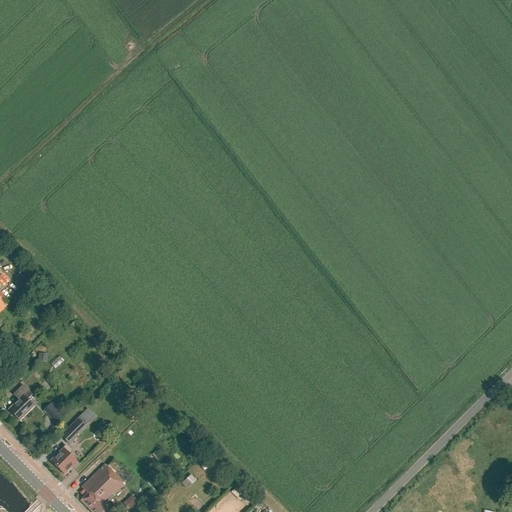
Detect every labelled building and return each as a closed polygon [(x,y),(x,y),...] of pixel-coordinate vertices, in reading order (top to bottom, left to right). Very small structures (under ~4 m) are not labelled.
[(0,313),(9,304),(0,294),(0,313)] [(47,363),(48,355),(39,354),(38,362),(47,363)] [(19,421),(34,407),(27,400),(32,395),(23,386),(13,395),(18,401),(9,410),(19,421)] [(57,426),(66,417),(52,403),(43,411),(57,426)] [(70,446),(97,419),(87,409),(61,436),(70,446)] [(102,437),(111,432),(108,425),(98,430),(102,437)] [(51,461),(65,475),(72,468),(74,470),(80,465),(68,454),(71,451),(66,446),(51,461)] [(204,471),(213,464),(210,460),(201,467),(204,471)] [(113,472),(105,465),(82,488),(88,494),(81,501),(91,511),(108,511),(110,510),(105,505),(125,485),(121,481),(113,472)] [(186,490),(196,481),(191,475),(181,484),(186,490)] [(124,503),(129,509),(138,501),(132,495),(124,503)] [(132,511),(142,511),(146,509),(140,503),(132,511)]
